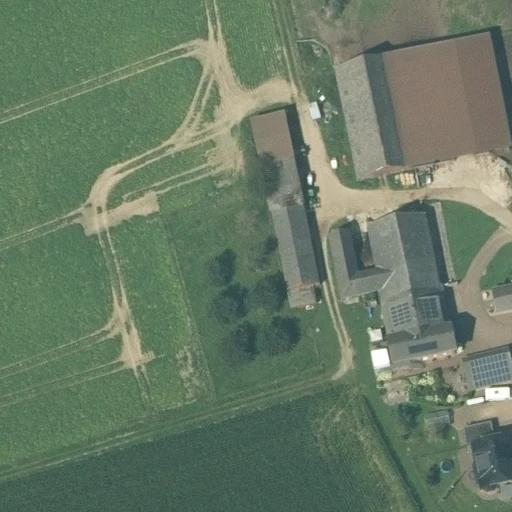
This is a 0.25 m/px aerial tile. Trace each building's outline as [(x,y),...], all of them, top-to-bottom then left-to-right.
[(330,70),(353,179),(511,144),(511,138),(490,35),(330,70)] [(257,121),(270,166),(305,157),(293,111),(257,121)] [(392,368),(456,354),(426,214),(367,227),(377,270),(357,275),(348,234),(327,239),(341,301),(376,293),(392,368)] [(511,288),(491,293),(496,314),(511,311),(511,288)] [(462,368),(468,394),(511,383),(511,369),(509,357),(462,368)] [(511,486),(511,441),(511,439),(472,447),(481,493),(511,486)]
